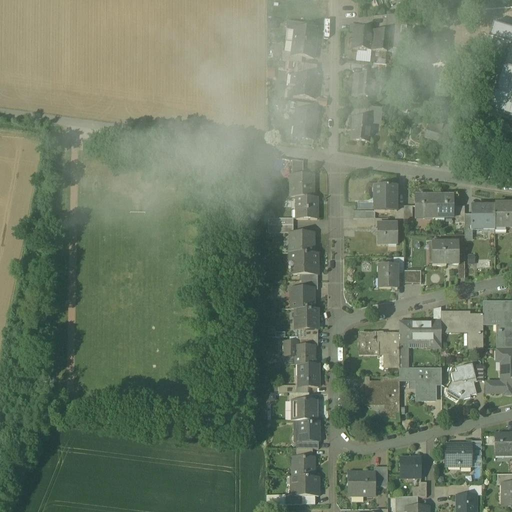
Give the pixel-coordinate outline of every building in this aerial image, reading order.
[(408,15),(388,17),(386,34),(389,34),(387,48),(404,50),(408,15)] [(306,25),(288,23),(287,31),(295,32),(295,30),(306,31),(306,25)] [(458,26),(429,26),(428,37),(412,38),(412,54),(435,54),(435,57),(433,57),(433,80),(450,80),(450,63),(456,63),(476,63),(476,42),(456,42),(456,39),(458,39),(458,26)] [(306,31),(295,30),(295,32),(293,44),(315,47),(317,33),(306,31)] [(373,33),(354,31),(355,31),(354,41),(355,41),(354,51),(352,50),(352,51),(371,53),(371,52),(372,33),(373,33)] [(386,34),(373,33),(372,33),(371,52),(371,53),(386,54),(387,48),(389,34),(386,34)] [(315,47),(293,44),(292,55),(291,58),(302,59),(314,60),(315,47)] [(292,55),(283,54),(282,62),(301,65),(302,59),(291,58),(292,55)] [(317,67),(304,65),(302,77),(316,79),(317,67)] [(387,67),(374,65),(373,74),(386,76),(387,67)] [(297,77),(290,76),(288,88),(295,89),(297,77)] [(302,77),(297,76),(295,89),(294,98),(314,101),(317,79),(302,77)] [(376,79),(355,77),(354,87),(357,87),(356,99),(373,101),(376,79)] [(302,105),(289,104),(288,111),(288,112),(288,111),(297,113),(301,113),(302,105)] [(315,107),(302,105),(301,113),(314,115),(315,107)] [(301,113),(297,113),(294,138),(313,140),(317,107),(315,107),(314,115),(301,113)] [(382,109),(368,108),(367,121),(371,121),(371,122),(381,123),(382,109)] [(511,109),(510,113),(511,113),(509,118),(508,117),(505,121),(510,123),(507,133),(502,132),(500,138),(511,141),(511,109)] [(505,121),(478,113),(473,130),(500,138),(502,132),(507,133),(510,123),(505,121)] [(367,121),(352,120),(353,120),(351,142),(350,142),(369,144),(370,125),(380,126),(381,123),(371,122),(371,121),(367,121)] [(451,130),(430,124),(425,140),(426,140),(426,139),(433,141),(433,142),(446,146),(451,130)] [(452,150),(445,148),(442,160),(448,162),(452,150)] [(303,164),(292,162),(292,177),(303,177),(303,164)] [(313,177),(306,177),(303,177),(292,177),(290,177),(290,178),(292,178),(292,192),(294,192),(294,199),(296,199),(314,199),(313,177)] [(397,189),(376,188),(375,204),(374,203),(374,214),(395,214),(396,214),(396,207),(397,189)] [(434,198),(414,198),(415,221),(434,221),(434,198)] [(453,198),(434,198),(434,221),(453,221),(453,198)] [(314,199),(296,199),(296,221),(318,221),(317,199),(314,199)] [(511,206),(494,206),(494,208),(495,230),(511,230),(511,206)] [(403,207),(396,207),(396,214),(395,214),(395,221),(403,221),(403,208),(403,207)] [(494,208),(471,208),(471,216),(471,231),(472,231),(494,231),(495,230),(494,208)] [(464,209),(456,209),(456,225),(465,225),(465,216),(464,209)] [(275,227),(268,227),(268,236),(285,236),(285,227),(275,227)] [(397,227),(377,227),(377,247),(397,247),(397,227)] [(313,235),(289,235),(290,255),(313,255),(313,235)] [(459,267),(459,244),(432,244),(432,267),(459,267)] [(313,255),(290,255),(290,276),(300,276),(300,283),(302,283),(318,283),(317,255),(313,255)] [(404,260),(394,260),(394,268),(397,268),(397,274),(404,274),(404,273),(404,260)] [(394,268),(379,268),(379,291),(397,291),(397,274),(397,268),(394,268)] [(421,273),(404,273),(404,274),(404,285),(421,286),(421,273)] [(318,283),(302,283),(302,291),(291,291),(291,311),(295,311),(314,311),(314,292),(318,292),(318,283)] [(511,305),(485,305),(485,324),(502,324),(502,332),(497,332),(497,335),(499,335),(499,350),(511,350),(511,305)] [(314,311),(295,311),(295,331),(305,332),(318,331),(318,311),(314,311)] [(468,315),(447,315),(447,317),(442,317),(442,315),(441,315),(441,326),(441,336),(448,336),(448,334),(465,334),(465,332),(472,331),(472,339),(470,339),(470,349),(483,349),(483,317),(477,317),(477,319),(468,319),(468,315)] [(441,326),(407,326),(407,328),(400,328),(400,326),(399,326),(399,337),(399,346),(409,346),(409,343),(424,343),(424,341),(430,341),(430,350),(441,350),(441,336),(441,326)] [(399,337),(359,337),(359,357),(376,357),(376,356),(383,355),(383,359),(387,359),(387,370),(399,370),(399,346),(399,337)] [(305,339),(297,339),(297,345),(297,348),(314,348),(318,348),(318,339),(305,339)] [(314,348),(297,348),(297,345),(284,345),(284,346),(282,346),(282,348),(284,348),(284,354),(285,354),(285,357),(296,357),(296,367),(299,367),(314,367),(314,348)] [(511,363),(511,364),(511,352),(497,352),(497,364),(503,364),(503,382),(502,382),(500,383),(500,385),(487,385),(487,395),(504,395),(504,390),(511,389),(511,363)] [(471,366),(455,370),(457,375),(451,376),(453,384),(451,385),(446,392),(460,400),(461,399),(464,401),(470,400),(469,398),(476,396),(474,388),(473,388),(472,385),(477,384),(483,384),(483,369),(476,369),(476,372),(473,372),(471,366)] [(314,367),(299,367),(299,389),(318,389),(318,367),(314,367)] [(441,370),(399,370),(399,379),(399,381),(418,381),(418,401),(435,401),(435,383),(441,382),(441,370)] [(399,379),(382,379),(382,386),(367,386),(367,405),(386,404),(386,423),(399,423),(399,381),(399,379)] [(295,395),(289,395),(289,403),(291,403),(296,403),(297,402),(308,402),(308,395),(295,395)] [(308,402),(297,402),(296,403),(291,403),(291,423),(301,423),(314,423),(314,402),(308,402)] [(314,423),(301,423),(301,437),(304,437),(304,442),(304,443),(317,443),(317,423),(314,423)] [(511,436),(495,437),(495,458),(511,458),(511,436)] [(317,443),(304,443),(304,442),(297,442),(297,451),(313,451),(317,451),(317,443)] [(470,447),(446,447),(446,468),(461,468),(461,466),(470,466),(471,469),(472,469),(472,463),(481,463),(481,443),(470,443),(470,447)] [(313,451),(297,451),(297,459),(295,459),(295,466),(294,466),(294,479),(296,479),(313,479),(313,467),(315,467),(315,460),(313,460),(313,451)] [(420,460),(401,460),(401,480),(420,480),(420,460)] [(387,469),(374,469),(374,475),(375,475),(375,489),(387,489),(387,469)] [(374,475),(348,475),(348,486),(351,486),(351,497),(375,497),(375,489),(375,475),(374,475)] [(511,476),(498,477),(498,487),(502,487),(502,486),(511,486),(511,476)] [(313,479),(296,479),(296,487),(293,487),(293,497),(293,499),(303,499),(319,499),(318,497),(318,488),(318,479),(313,479)] [(511,486),(502,486),(502,487),(502,496),(505,496),(505,508),(511,507),(511,486)] [(468,496),(459,496),(459,499),(458,499),(458,510),(457,510),(456,511),(475,511),(476,498),(468,498),(468,496)] [(303,499),(293,499),(293,497),(285,497),(286,507),(303,507),(303,499)] [(417,499),(395,500),(395,511),(408,511),(408,509),(417,509),(417,499)]
